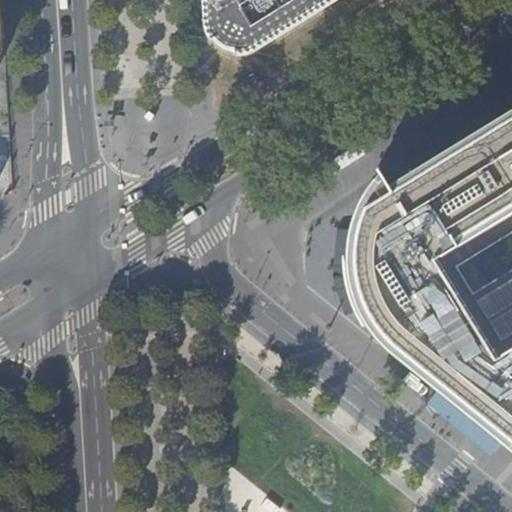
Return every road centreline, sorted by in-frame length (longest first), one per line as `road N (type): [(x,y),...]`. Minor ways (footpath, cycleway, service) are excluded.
road 1 (residential): [(507,511),(218,275),(199,213)]
road 2 (secondary): [(454,0),(92,221)]
road 3 (secondary): [(199,213),(511,13)]
road 4 (tertiary): [(50,0),(46,248)]
road 5 (tertiary): [(92,221),(57,0)]
road 6 (tertiary): [(83,453),(91,281)]
road 7 (tertiary): [(50,306),(83,453)]
road 8 (secondary): [(91,281),(199,213)]
